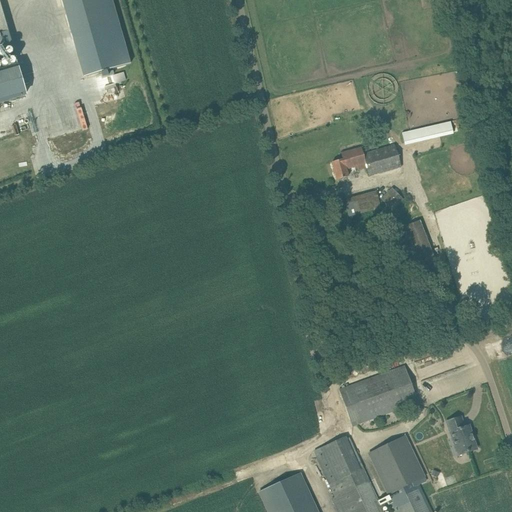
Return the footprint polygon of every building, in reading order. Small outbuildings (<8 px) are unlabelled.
[(0,0),(0,59),(15,56),(0,6),(0,0)] [(111,0),(61,0),(72,39),(119,25),(111,0)] [(17,65),(0,69),(0,103),(26,96),(17,65)] [(26,116),(7,121),(10,133),(29,128),(26,116)] [(404,145),(453,135),(450,122),(401,132),(404,145)] [(394,145),(392,138),(376,142),(378,149),(363,154),(361,148),(341,154),(342,159),(332,163),(337,180),(348,177),(346,170),(357,166),(358,170),(367,168),(369,177),(401,167),(394,145)] [(447,170),(435,176),(440,188),(452,182),(447,170)] [(423,189),(434,185),(431,177),(420,181),(423,189)] [(392,212),(404,200),(392,188),(380,200),(392,212)] [(376,192),(336,203),(338,207),(346,205),(349,216),(380,208),(376,192)] [(484,221),(490,219),(485,201),(480,203),(484,221)] [(431,252),(419,220),(401,227),(414,259),(431,252)] [(339,390),(342,400),(352,426),(393,411),(396,417),(402,415),(400,409),(417,402),(404,366),(339,390)] [(446,422),(449,432),(457,455),(476,449),(469,426),(464,427),(461,417),(446,422)] [(335,498),(331,500),(336,511),(382,511),(380,508),(392,503),(396,511),(431,511),(418,485),(426,481),(405,435),(368,453),(388,495),(377,500),(368,482),(366,483),(360,470),(346,438),(314,451),(335,498)] [(317,511),(300,474),(258,493),(266,511),(317,511)]
